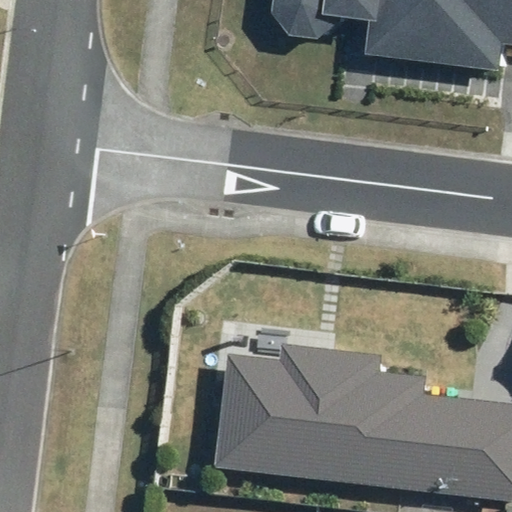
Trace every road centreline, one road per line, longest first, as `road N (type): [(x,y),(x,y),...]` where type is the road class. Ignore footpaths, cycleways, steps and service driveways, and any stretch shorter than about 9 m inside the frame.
road 1 (residential): [(511,195),(43,139)]
road 2 (residential): [(0,470),(43,139)]
road 3 (residential): [(43,139),(61,0)]
